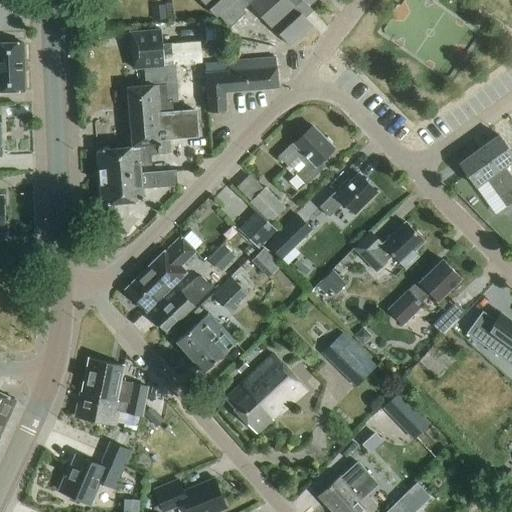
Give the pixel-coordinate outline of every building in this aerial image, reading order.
[(202,0),(217,17),(219,15),(230,28),(246,13),(243,10),(248,5),(252,9),(253,8),(272,29),(273,28),(292,50),(315,29),(305,19),(313,12),(310,9),(319,0),(202,0)] [(165,6),(151,7),(153,25),(167,23),(165,6)] [(160,149),(160,153),(171,152),(170,138),(198,136),(196,111),(174,113),(173,101),(179,101),(176,63),(202,61),(200,41),(160,44),(159,30),(132,32),(134,68),(146,67),(147,86),(129,87),(134,146),(140,146),(140,145),(158,143),(159,149),(160,149)] [(0,92),(25,92),(24,42),(0,43),(0,92)] [(224,93),(278,88),(276,58),(228,62),(229,71),(206,73),(209,112),(226,111),(224,93)] [(327,138),(324,138),(312,126),(294,144),(294,143),(280,157),(289,166),(296,174),(307,185),(326,166),(321,162),(334,149),(331,146),(332,143),(327,138)] [(480,151),(510,193),(511,191),(511,176),(505,166),(511,160),(511,153),(499,136),(480,151)] [(151,154),(160,153),(160,149),(159,149),(158,143),(140,145),(140,146),(134,146),(98,149),(100,176),(103,176),(143,173),(143,172),(143,164),(152,163),(151,154)] [(501,200),(510,193),(480,151),(460,165),(476,187),(487,179),(501,200)] [(103,176),(100,176),(102,204),(145,200),(144,188),(177,185),(176,170),(143,172),(143,173),(103,176)] [(344,203),(346,205),(354,214),(376,193),(359,174),(337,196),(335,194),(320,208),(328,217),(344,203)] [(262,189),(255,195),(247,203),(267,223),(282,208),(262,189)] [(295,213),(292,217),(276,233),(263,247),(278,261),(292,245),(288,242),(306,223),(295,213)] [(241,236),(256,250),(274,232),(259,218),(241,236)] [(406,223),(383,245),(370,233),(353,249),(375,272),(392,256),(404,269),(417,257),(412,251),(423,241),(406,223)] [(193,253),(179,239),(127,289),(147,310),(189,270),(183,263),(193,253)] [(223,245),(207,261),(220,273),(235,257),(223,245)] [(418,281),(400,299),(388,310),(402,325),(423,305),(420,302),(429,292),(436,300),(449,288),(454,291),(459,285),(456,281),(459,278),(442,260),(420,282),(418,281)] [(334,295),(345,285),(332,272),(317,287),(324,294),(328,289),(334,295)] [(230,312),(248,295),(230,276),(213,294),(230,312)] [(197,277),(181,292),(153,317),(166,331),(194,305),(194,306),(210,291),(197,277)] [(448,333),(468,310),(458,302),(438,324),(448,333)] [(210,312),(202,319),(178,341),(203,369),(235,340),(210,312)] [(467,334),(511,367),(511,322),(501,314),(496,322),(483,312),(467,334)] [(376,366),(368,358),(342,333),(321,354),(356,387),(376,366)] [(274,354),(247,379),(225,398),(257,434),(306,390),(274,354)] [(117,401),(144,406),(148,387),(120,382),(123,367),(89,359),(81,394),(117,401)] [(232,368),(239,375),(247,368),(240,360),(232,368)] [(400,392),(383,409),(414,441),(431,424),(400,392)] [(0,436),(16,401),(0,393),(0,436)] [(142,417),(144,406),(117,401),(81,394),(76,418),(116,427),(119,412),(142,417)] [(151,408),(144,415),(157,428),(164,421),(151,408)] [(131,452),(116,446),(110,443),(105,454),(126,463),(131,452)] [(123,471),(126,463),(105,454),(100,467),(76,456),(66,480),(64,479),(59,492),(89,505),(98,483),(114,490),(123,471)] [(345,473),(319,496),(332,511),(373,511),(377,508),(366,496),(379,485),(358,462),(345,473)] [(511,473),(510,471),(500,482),(511,494),(511,473)] [(179,479),(154,489),(163,511),(185,503),(188,511),(217,511),(226,509),(214,479),(184,491),(179,479)] [(415,511),(416,511),(402,498),(388,511),(415,511)] [(122,511),(138,511),(139,501),(123,501),(122,511)]
